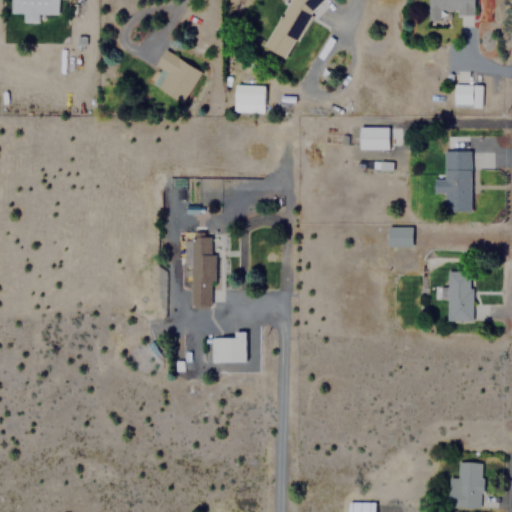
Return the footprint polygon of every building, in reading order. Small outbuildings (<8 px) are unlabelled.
[(56,0),(9,0),(9,13),(21,13),(21,22),(36,22),(37,13),(56,13),(56,0)] [(289,0),(261,45),(283,59),(320,0),(289,0)] [(473,13),(473,0),(426,0),(426,19),(440,19),(440,13),(473,13)] [(180,102),(199,70),(162,49),(151,69),(157,72),(149,85),(180,102)] [(452,106),(479,106),(479,83),(452,83),(452,106)] [(263,112),(263,84),(233,84),(233,112),(263,112)] [(388,125),(357,125),(357,148),(388,148),(388,125)] [(469,211),(469,149),(443,149),(443,178),(432,178),(432,192),(443,192),(443,211),(469,211)] [(410,225),(387,225),(387,246),(410,246),(410,225)] [(189,306),(211,306),(211,235),(189,235),(189,306)] [(445,269),(445,320),(470,320),(470,269),(445,269)] [(209,334),(209,361),(244,361),(244,334),(209,334)] [(456,476),(447,476),(446,507),(480,507),(481,461),(457,460),(456,476)] [(346,511),(374,511),(374,500),(346,500),(346,511)]
